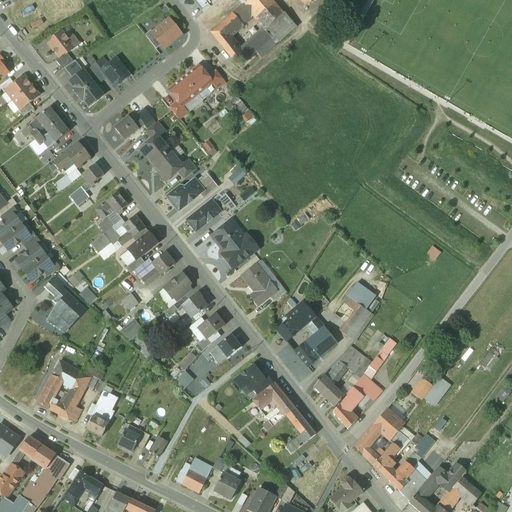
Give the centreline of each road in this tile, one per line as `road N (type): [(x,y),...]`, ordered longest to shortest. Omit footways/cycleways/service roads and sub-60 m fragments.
road 1 (residential): [(342,449),(83,129)]
road 2 (residential): [(511,233),(342,449)]
road 3 (residential): [(206,511),(0,401)]
road 4 (residential): [(171,0),(198,38),(83,129)]
road 5 (residential): [(83,129),(0,21)]
